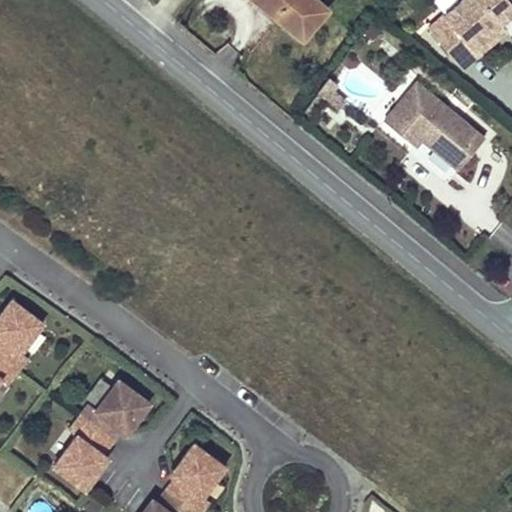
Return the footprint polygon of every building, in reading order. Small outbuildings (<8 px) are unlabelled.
[(332,8),(322,0),(263,0),(266,2),(265,4),(307,38),(332,8)] [(500,23),(511,12),(511,3),(509,0),(459,0),(428,27),(462,67),(478,54),(472,47),(500,23)] [(478,54),(506,30),(500,23),(472,47),(478,54)] [(484,137),(416,81),(384,120),(415,146),(421,138),(425,133),(430,138),(426,142),(458,169),(484,137)] [(430,138),(425,133),(421,138),(426,142),(430,138)] [(20,352),(42,322),(11,299),(0,313),(0,357),(17,370),(27,356),(20,352)] [(0,378),(7,383),(17,370),(0,357),(0,378)] [(138,417),(149,401),(118,378),(95,408),(89,403),(79,416),(111,441),(121,428),(126,432),(138,417)] [(96,472),(107,457),(102,454),(111,441),(79,416),(69,430),(76,435),(54,465),(85,488),(96,472)] [(201,495),(223,466),(193,443),(182,458),(170,473),(176,477),(166,489),(196,511),(199,511),(208,500),(201,495)] [(196,511),(166,489),(157,501),(152,497),(141,511),(196,511)]
